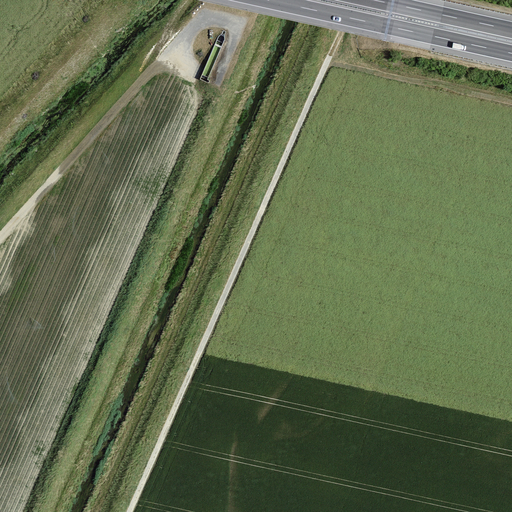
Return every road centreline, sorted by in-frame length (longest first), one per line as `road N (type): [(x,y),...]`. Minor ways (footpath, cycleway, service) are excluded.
road 1 (track): [(130,511),(355,0)]
road 2 (track): [(0,236),(200,21),(238,25)]
road 3 (motorway): [(267,0),(511,53)]
road 4 (motorway): [(511,30),(373,0)]
